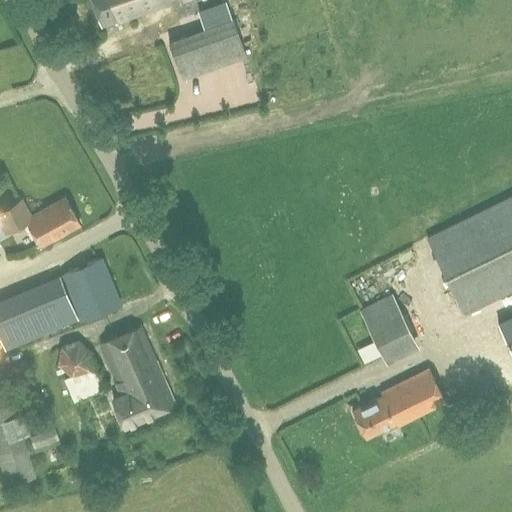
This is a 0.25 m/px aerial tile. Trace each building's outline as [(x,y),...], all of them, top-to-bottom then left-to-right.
[(91,0),(102,27),(169,2),(168,0),(91,0)] [(246,54),(233,18),(169,40),(182,77),(183,78),(247,56),(246,54)] [(511,193),(426,236),(426,237),(464,315),(511,291),(511,193)] [(80,224),(65,197),(34,214),(33,213),(31,214),(22,198),(0,210),(0,222),(6,233),(28,222),(41,245),(80,224)] [(120,304),(101,257),(64,273),(82,319),(120,304)] [(60,275),(0,300),(0,335),(6,349),(79,319),(60,275)] [(391,292),(359,309),(387,362),(419,345),(391,292)] [(511,315),(498,322),(511,351),(511,315)] [(175,403),(142,324),(101,342),(117,381),(116,382),(121,394),(113,397),(124,424),(175,403)] [(93,358),(94,351),(79,338),(61,345),(58,364),(74,401),(105,387),(93,358)] [(382,395),(352,409),(366,436),(396,421),(397,425),(446,401),(429,367),(381,391),(382,395)] [(35,476),(5,381),(0,382),(0,460),(7,484),(35,476)] [(55,431),(31,439),(36,450),(59,442),(55,431)]
